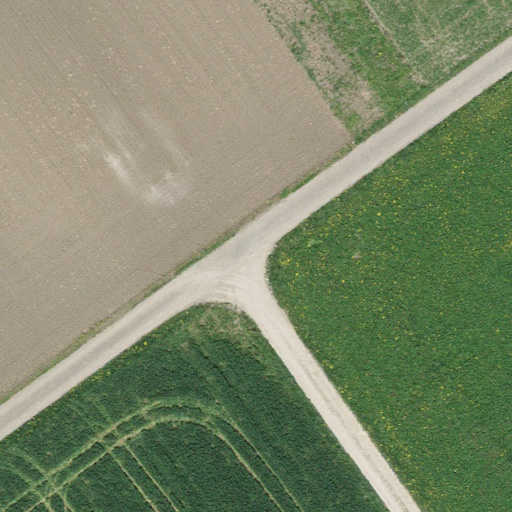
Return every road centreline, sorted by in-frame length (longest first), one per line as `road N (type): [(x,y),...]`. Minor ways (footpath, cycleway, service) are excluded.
road 1 (track): [(0,424),(511,57)]
road 2 (track): [(223,264),(407,511)]
